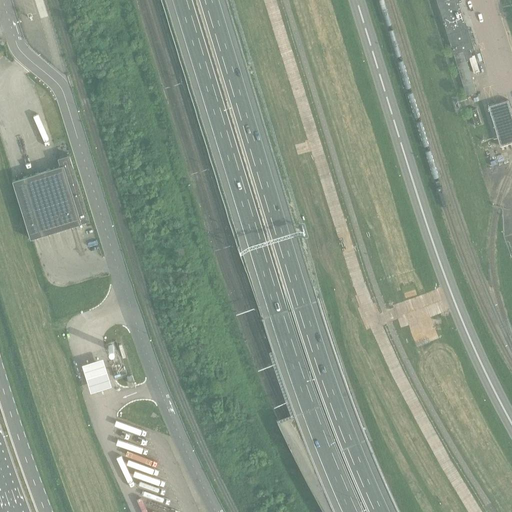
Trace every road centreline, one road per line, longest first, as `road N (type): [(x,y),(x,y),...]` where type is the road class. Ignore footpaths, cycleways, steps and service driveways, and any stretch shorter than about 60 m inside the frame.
road 1 (motorway): [(380,511),(300,306),(207,0)]
road 2 (motorway): [(182,0),(278,313),(354,511)]
road 3 (unclassified): [(213,511),(157,389),(60,93),(13,43)]
road 4 (secondary): [(511,425),(444,277),(355,0)]
road 5 (secondary): [(44,511),(0,381)]
